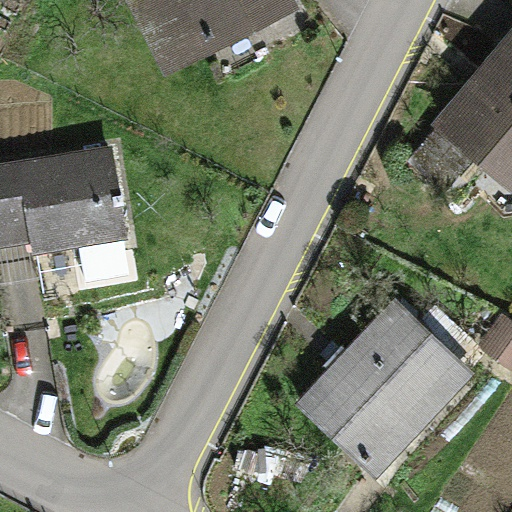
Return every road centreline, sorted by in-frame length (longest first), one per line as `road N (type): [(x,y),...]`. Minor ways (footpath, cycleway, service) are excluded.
road 1 (residential): [(398,0),(139,511)]
road 2 (residential): [(0,449),(118,511)]
